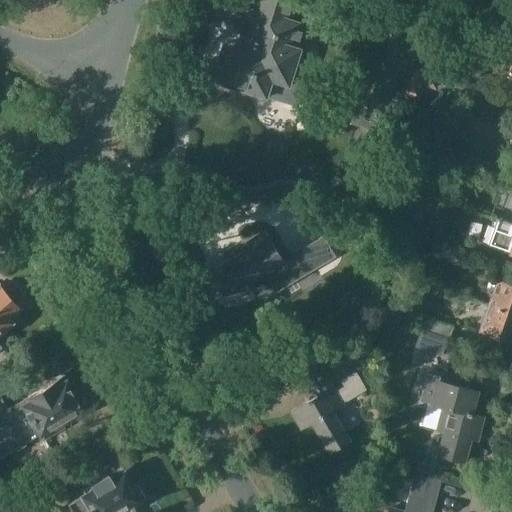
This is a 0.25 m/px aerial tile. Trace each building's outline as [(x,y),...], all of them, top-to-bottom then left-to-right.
[(223,44),(212,80),(250,92),(256,94),(296,106),(312,53),(300,49),(307,25),(299,22),(290,19),(296,0),(256,0),(241,49),(223,44)] [(438,0),(430,0),(427,10),(434,12),(438,0)] [(467,3),(458,0),(442,0),(434,25),(456,33),(467,3)] [(416,60),(403,90),(418,96),(423,84),(434,88),(440,70),(422,62),(416,60)] [(418,155),(391,146),(390,181),(407,187),(418,155)] [(394,201),(388,218),(400,223),(406,205),(394,201)] [(511,224),(496,218),(492,227),(493,227),(487,244),(511,252),(511,224)] [(248,247),(209,271),(228,303),(250,290),(247,284),(264,274),(268,279),(275,292),(274,292),(274,294),(276,293),(336,257),(323,236),(283,260),(265,230),(245,242),(248,247)] [(389,256),(386,268),(398,271),(401,258),(389,256)] [(488,305),(511,313),(511,283),(498,279),(488,305)] [(0,350),(2,349),(0,346),(0,333),(10,325),(5,319),(19,306),(16,302),(18,300),(18,298),(18,297),(19,295),(18,293),(16,290),(15,289),(13,289),(10,288),(8,289),(6,290),(2,286),(0,288),(0,350)] [(510,342),(511,337),(511,313),(488,305),(479,331),(510,342)] [(425,330),(431,332),(449,338),(452,327),(429,319),(425,330)] [(377,332),(370,330),(367,338),(375,341),(377,332)] [(448,338),(422,330),(416,347),(443,356),(448,338)] [(356,333),(344,340),(350,350),(362,343),(356,333)] [(485,361),(488,353),(476,348),(473,357),(485,361)] [(343,387),(337,391),(319,361),(295,374),(306,392),(309,390),(314,398),(291,411),(301,429),(312,422),(329,452),(350,439),(334,411),(344,404),(368,389),(356,370),(339,380),(343,387)] [(427,374),(420,401),(442,407),(439,418),(436,430),(443,431),(438,455),(464,461),(469,439),(477,440),(483,416),(472,413),(477,390),(439,381),(440,377),(427,374)] [(0,397),(0,458),(11,452),(12,453),(27,444),(26,443),(42,434),(45,438),(63,427),(61,423),(84,409),(86,407),(86,406),(87,404),(87,403),(87,402),(87,400),(86,399),(85,398),(84,397),(83,396),(82,396),(80,395),(79,395),(78,395),(76,396),(66,381),(58,385),(56,380),(25,399),(28,404),(10,414),(4,403),(0,406),(0,398),(0,397)] [(406,458),(405,464),(413,466),(415,460),(406,458)] [(408,495),(404,511),(390,508),(388,511),(432,511),(443,476),(415,468),(408,495)] [(132,511),(131,509),(137,506),(136,504),(146,498),(138,484),(134,487),(124,471),(116,476),(113,471),(86,487),(89,492),(69,504),(73,511),(90,511),(93,511),(132,511)] [(0,511),(24,511),(15,495),(0,503),(0,511)]
